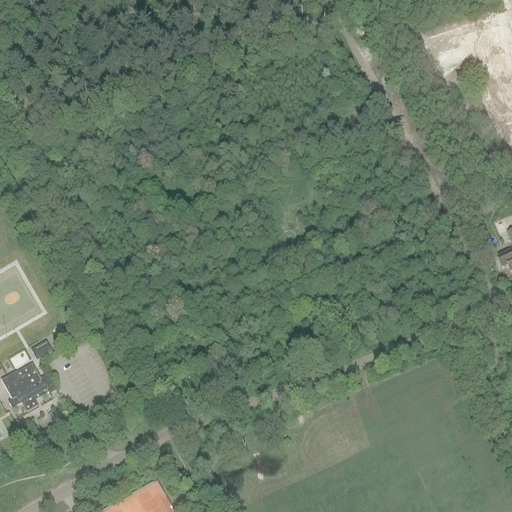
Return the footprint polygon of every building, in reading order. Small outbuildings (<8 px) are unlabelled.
[(511,43),(510,39),(503,41),(498,25),(434,47),(438,60),(466,50),(467,55),(482,50),(507,123),(511,120),(511,116),(511,115),(511,43)] [(511,272),(511,251),(497,258),(502,269),(508,267),(511,273),(511,272)] [(37,362),(53,353),(47,342),(31,352),(37,362)] [(41,379),(33,365),(2,382),(13,401),(9,404),(12,409),(21,404),(27,414),(38,407),(35,402),(57,389),(48,375),(41,379)] [(66,421),(71,419),(67,411),(62,414),(66,421)]
